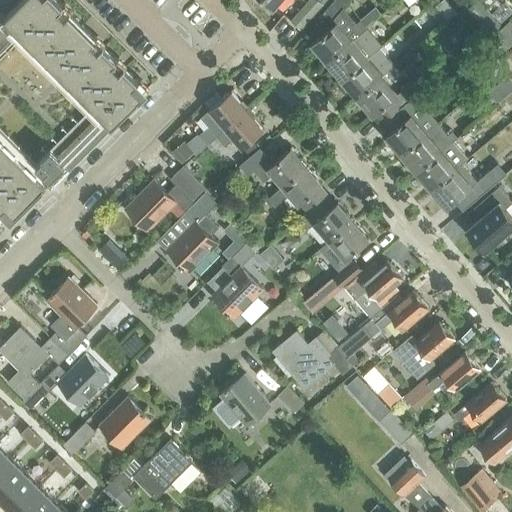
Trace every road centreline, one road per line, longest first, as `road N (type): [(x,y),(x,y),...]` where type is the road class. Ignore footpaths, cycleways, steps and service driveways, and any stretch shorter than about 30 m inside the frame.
road 1 (residential): [(511,349),(264,72),(242,29)]
road 2 (residential): [(202,367),(56,219)]
road 3 (residential): [(56,219),(178,96)]
road 4 (residential): [(87,0),(178,96)]
